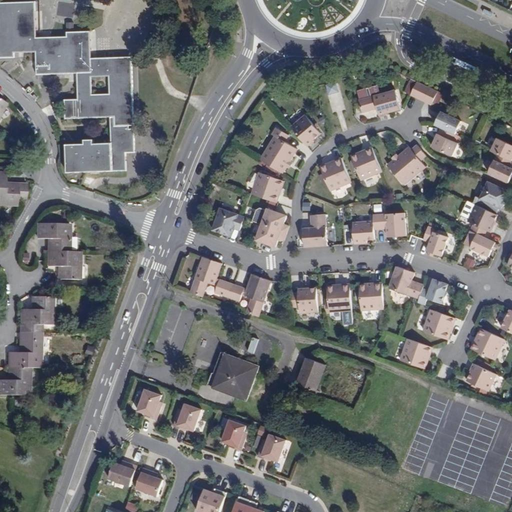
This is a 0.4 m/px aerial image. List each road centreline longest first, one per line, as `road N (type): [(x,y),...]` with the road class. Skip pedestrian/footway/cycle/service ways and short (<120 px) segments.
road 1 (tertiary): [(158,228),(56,511)]
road 2 (tertiary): [(72,511),(176,234)]
road 3 (tertiary): [(253,22),(246,54),(184,157),(158,228)]
road 4 (residential): [(408,119),(341,130),(311,155),(292,242),(275,264)]
road 5 (tertiary): [(176,234),(242,93),(291,48)]
road 6 (residential): [(275,264),(299,269),(400,255),(487,287)]
road 7 (primary): [(364,22),(402,26),(511,75)]
road 8 (residential): [(40,188),(158,228)]
